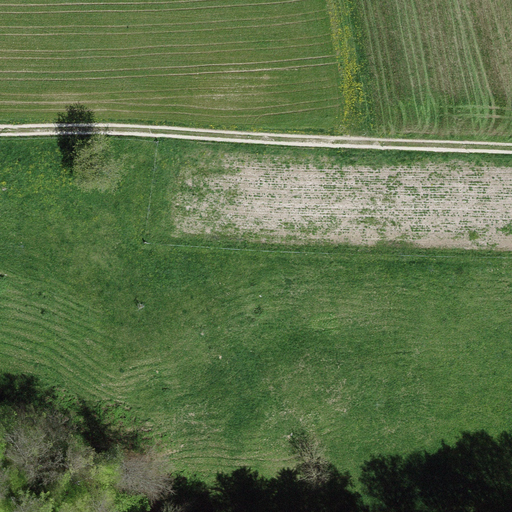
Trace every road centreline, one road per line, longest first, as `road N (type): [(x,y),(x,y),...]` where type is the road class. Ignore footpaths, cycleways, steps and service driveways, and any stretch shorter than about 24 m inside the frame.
road 1 (track): [(0,130),(511,148)]
road 2 (track): [(344,0),(376,143)]
